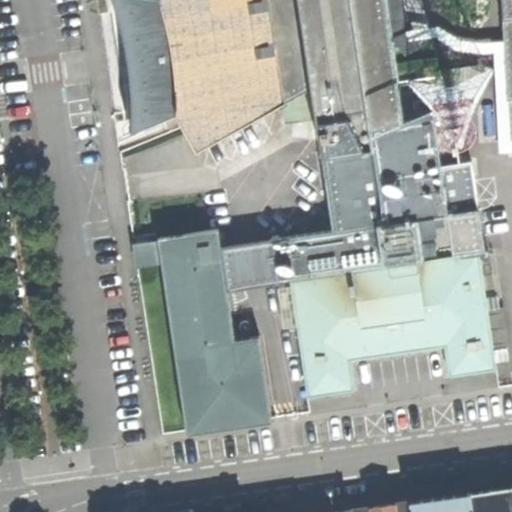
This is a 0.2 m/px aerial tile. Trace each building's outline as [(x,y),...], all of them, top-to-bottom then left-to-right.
[(129,133),(175,114),(150,114),(149,92),(148,74),(146,58),(142,34),(133,3),(143,0),(111,0),(114,6),(118,21),(123,42),(127,64),(129,90),(130,118),(129,133)] [(146,58),(148,74),(149,92),(150,114),(175,114),(176,113),(196,149),(281,101),(312,84),(299,0),(143,0),(133,3),(142,34),(146,58)] [(299,0),(312,84),(281,101),(285,123),(317,119),(322,154),(333,229),(449,211),(442,165),(433,113),(406,117),(399,92),(393,52),(385,0),(299,0)] [(385,0),(393,52),(402,50),(409,49),(416,43),(414,39),(411,30),(404,8),(402,0),(385,0)] [(511,0),(501,0),(503,21),(511,20),(511,0)] [(504,41),(507,97),(511,96),(511,20),(503,21),(504,41)] [(438,25),(411,30),(414,39),(436,36),(457,48),(483,51),(495,52),(500,151),(511,150),(511,141),(509,141),(507,97),(504,41),(484,43),(460,40),(438,25)] [(481,78),(479,65),(436,71),(438,85),(481,78)] [(429,88),(399,92),(406,117),(433,113),(429,88)] [(433,113),(442,165),(459,162),(452,110),(433,113)] [(442,165),(449,211),(478,207),(471,161),(459,162),(442,165)] [(416,259),(479,249),(485,248),(478,207),(449,211),(333,229),(270,238),(277,279),(278,279),(290,277),(353,267),(353,264),(416,255),(416,259)] [(227,289),(221,245),(218,228),(157,237),(187,434),(272,421),(260,335),(235,339),(227,289)] [(227,289),(278,282),(278,279),(277,279),(270,238),(221,245),(227,289)] [(489,314),(479,249),(416,259),(416,255),(353,264),(353,267),(290,277),(291,286),(297,325),(306,384),(305,384),(307,397),(324,394),(324,393),(354,388),(350,358),(398,351),(444,344),(449,375),(479,370),(480,371),(497,368),(494,351),(489,314)] [(297,325),(291,286),(278,288),(284,327),(297,325)] [(489,314),(494,351),(510,349),(505,313),(500,313),(489,314)] [(511,511),(511,485),(499,488),(469,493),(472,511),(511,511)] [(472,511),(469,493),(440,497),(409,501),(410,511),(472,511)] [(410,511),(409,501),(381,506),(350,510),(349,511),(410,511)]
